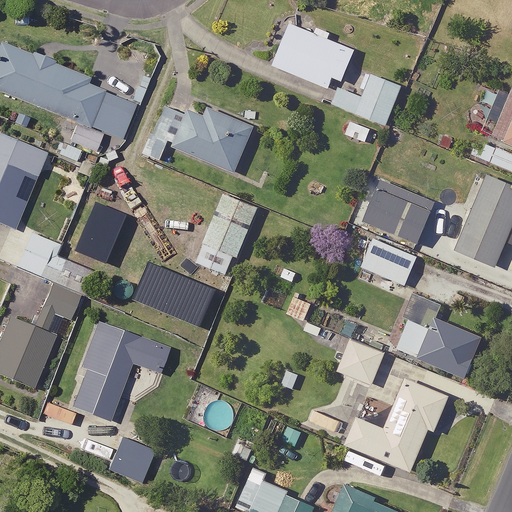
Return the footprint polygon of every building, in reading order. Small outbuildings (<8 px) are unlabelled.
[(314,24),(311,31),(287,21),(270,63),(328,87),(331,78),(340,81),(354,48),(327,37),(330,31),(314,24)] [(91,81),(3,46),(0,54),(0,94),(78,126),(72,143),(96,153),(103,134),(125,143),(139,109),(89,89),(91,81)] [(400,84),(363,69),(354,92),(336,85),(329,101),(384,124),(400,84)] [(511,84),(509,83),(488,134),(511,143),(511,84)] [(252,124),(206,104),(202,114),(187,107),(171,145),(233,171),(252,124)] [(179,111),(165,105),(143,152),(157,158),(179,111)] [(370,126),(348,119),(343,133),(365,141),(370,126)] [(47,155),(0,136),(0,225),(17,232),(47,155)] [(511,151),(485,140),(478,156),(511,170),(511,151)] [(82,153),(62,146),(57,160),(77,167),(82,153)] [(511,218),(511,185),(481,173),(451,246),(493,264),(511,218)] [(430,208),(374,184),(360,218),(416,241),(430,208)] [(256,204),(221,191),(177,305),(207,316),(232,253),(236,255),(256,204)] [(61,219),(51,244),(68,251),(78,227),(61,219)] [(416,253),(363,231),(351,262),(404,283),(416,253)] [(51,244),(33,236),(19,270),(55,285),(50,297),(72,307),(82,283),(92,261),(68,251),(51,244)] [(311,301),(294,293),(285,311),(303,320),(311,301)] [(61,314),(45,307),(37,328),(11,318),(0,344),(0,373),(31,386),(61,314)] [(481,333),(429,310),(423,323),(407,316),(394,346),(462,376),(481,333)] [(166,345),(116,327),(113,336),(93,328),(79,366),(83,367),(69,404),(107,418),(128,361),(157,371),(166,345)] [(383,351),(348,337),(335,369),(370,383),(383,351)] [(447,395),(402,377),(395,393),(403,397),(400,405),(407,408),(397,432),(353,414),(342,441),(409,469),(426,427),(432,429),(447,395)] [(145,451),(117,441),(111,461),(138,470),(145,451)] [(300,498),(249,472),(233,504),(250,511),(310,511),(321,492),(306,485),(300,498)] [(403,511),(342,485),(330,511),(403,511)]
